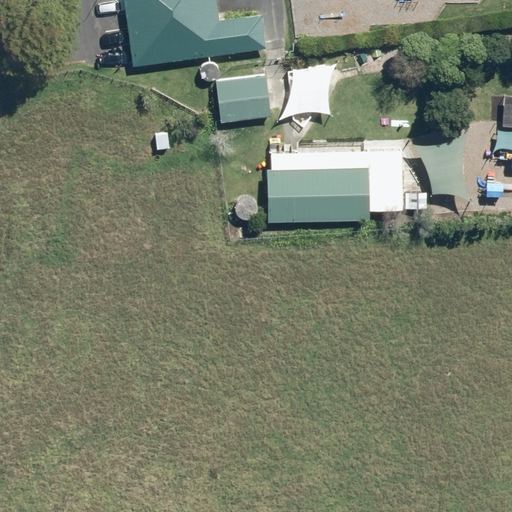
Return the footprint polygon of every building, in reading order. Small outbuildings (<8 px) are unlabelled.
[(125,0),(134,64),(269,46),(265,13),(220,19),(217,0),(125,0)] [(287,74),(293,116),(336,109),(331,67),(287,74)] [(266,73),(218,79),(222,117),(271,111),(266,73)] [(511,93),(503,93),(501,126),(511,127),(511,93)] [(170,147),(169,131),(157,132),(158,147),(170,147)] [(511,131),(497,131),(496,147),(511,148),(511,131)] [(271,221),(371,218),(371,207),(403,206),(402,148),(273,152),(273,167),(269,168),(271,221)] [(511,181),(479,182),(479,196),(504,196),(504,191),(511,190),(511,181)] [(426,196),(412,195),(412,207),(426,207),(426,196)]
